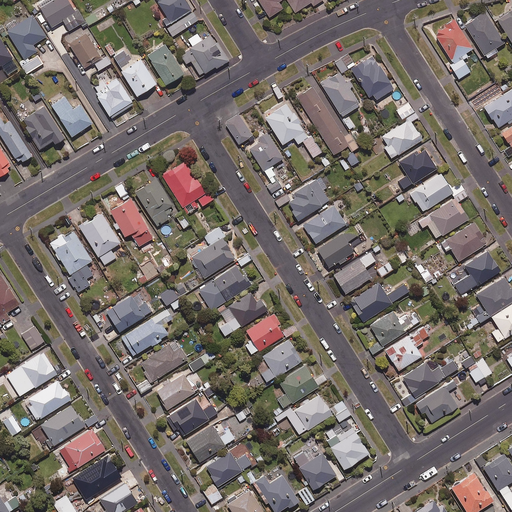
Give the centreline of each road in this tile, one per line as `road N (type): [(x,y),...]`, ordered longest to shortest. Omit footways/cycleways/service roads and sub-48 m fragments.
road 1 (residential): [(189,107),(411,463)]
road 2 (residential): [(0,218),(187,511)]
road 3 (residential): [(380,7),(511,216)]
road 4 (residential): [(189,107),(0,218)]
road 5 (residential): [(380,7),(261,66)]
